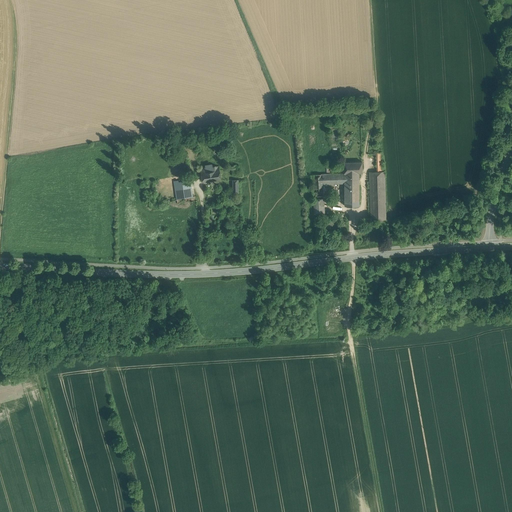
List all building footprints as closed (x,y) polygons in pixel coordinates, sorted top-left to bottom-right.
[(362,162),(343,162),(343,173),(359,173),(362,173),(362,162)] [(327,174),(312,175),(313,187),(323,187),(322,184),(344,183),(344,206),(359,206),(359,173),(343,173),(332,174),(332,164),(327,164),(327,174)] [(219,166),(200,169),(202,182),(221,179),(230,177),(229,169),(219,170),(219,166)] [(377,172),(369,172),(371,220),(386,220),(385,172),(384,172),(377,172)] [(184,181),(178,182),(178,181),(174,181),(177,199),(192,197),(190,181),(188,181),(188,180),(184,180),(184,181)] [(323,187),(313,187),(313,200),(323,199),(323,187)] [(323,199),(313,200),(314,214),(324,214),(323,199)] [(338,229),(339,226),(338,223),(337,221),(334,220),(332,219),(329,220),(327,221),(325,223),(325,226),(325,229),(327,231),(329,233),(332,233),(334,233),(337,231),(338,229)]
